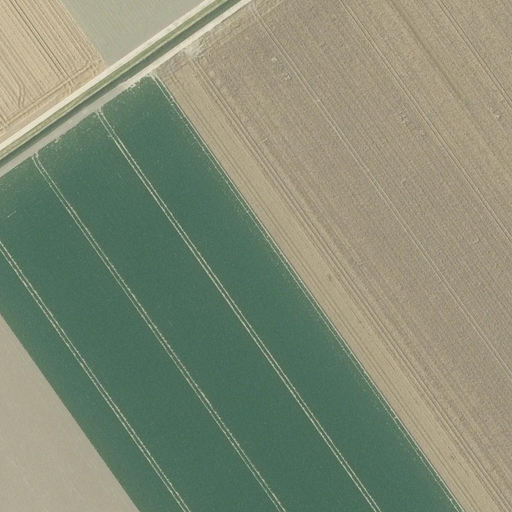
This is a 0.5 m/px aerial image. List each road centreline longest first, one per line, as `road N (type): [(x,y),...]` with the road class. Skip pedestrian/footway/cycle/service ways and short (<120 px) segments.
road 1 (track): [(210,0),(0,147)]
road 2 (track): [(126,85),(247,0)]
